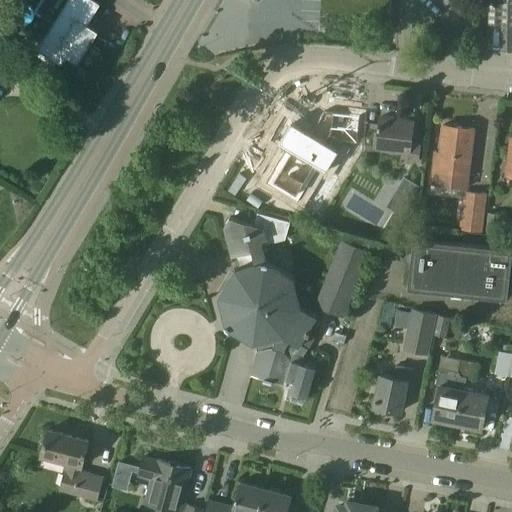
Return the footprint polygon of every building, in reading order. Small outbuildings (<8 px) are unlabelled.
[(79,28),(96,2),(92,0),(40,0),(34,11),(52,22),(37,47),(59,61),(64,53),(74,59),(89,35),(79,28)] [(511,0),(488,0),(488,30),(501,30),(500,52),(511,52),(511,0)] [(266,180),(264,182),(267,184),(268,183),(297,201),(296,202),(299,203),(300,201),(299,201),(319,168),(324,172),(323,173),(325,174),(327,172),(326,171),(328,168),(330,169),(331,167),(329,166),(335,156),(337,158),(338,156),(336,155),(338,151),(339,152),(341,149),(338,147),(341,141),(356,143),(356,145),(358,145),(358,142),(360,117),(361,117),(362,114),(359,114),(359,116),(334,113),(334,111),(331,111),(331,112),(323,111),(310,132),(293,122),(293,120),(291,119),(290,122),(288,126),(286,125),(285,127),(287,129),(283,136),(280,135),(279,137),(281,138),(278,142),(276,145),(278,146),(279,144),(286,149),(267,181),(266,180)] [(419,161),(421,146),(411,145),(414,121),(381,118),(377,149),(407,152),(406,160),(419,161)] [(468,189),(469,175),(475,129),(443,126),(440,151),(434,151),(430,184),(468,189)] [(464,191),(459,229),(483,232),(487,193),(464,191)] [(237,255),(240,267),(266,256),(263,245),(286,239),(290,222),(257,213),(254,224),(231,218),(224,227),(232,257),(237,255)] [(509,298),(511,267),(511,248),(415,238),(410,287),(509,298)] [(343,318),(370,251),(341,239),(314,306),(343,318)] [(266,256),(240,267),(235,269),(219,296),(227,326),(256,343),(258,351),(252,375),(285,385),(292,360),(294,355),(302,360),(308,349),(300,344),(316,315),(305,309),(304,297),(299,295),(295,277),(276,265),(280,260),(274,254),(266,256)] [(411,309),(403,350),(428,355),(432,336),(433,336),(437,314),(411,309)] [(445,338),(450,317),(437,314),(433,336),(445,338)] [(498,351),(494,374),(509,377),(511,363),(511,353),(504,352),(498,351)] [(470,361),(460,359),(458,372),(461,377),(467,378),(470,361)] [(316,366),(292,360),(285,385),(294,387),(292,394),(307,398),(316,366)] [(470,361),(467,378),(476,380),(479,363),(470,361)] [(411,381),(414,369),(397,366),(395,376),(381,374),(375,406),(402,412),(408,380),(411,381)] [(461,377),(458,372),(439,368),(436,385),(441,386),(434,418),(458,423),(465,389),(464,389),(466,379),(467,378),(461,377)] [(465,389),(458,423),(483,428),(490,395),(465,389)] [(41,443),(39,446),(39,450),(42,453),(41,455),(67,462),(59,489),(98,500),(104,477),(81,471),(90,441),(59,433),(48,430),(47,433),(45,442),(41,443)] [(184,494),(191,468),(144,456),(139,474),(153,478),(146,503),(180,511),(182,511),(187,495),(184,494)] [(206,509),(205,511),(260,511),(267,489),(241,482),(235,505),(216,500),(209,498),(206,509)] [(288,511),(293,496),(267,489),(260,511),(288,511)] [(360,511),(362,505),(350,503),(349,508),(339,506),(338,511),(360,511)]
